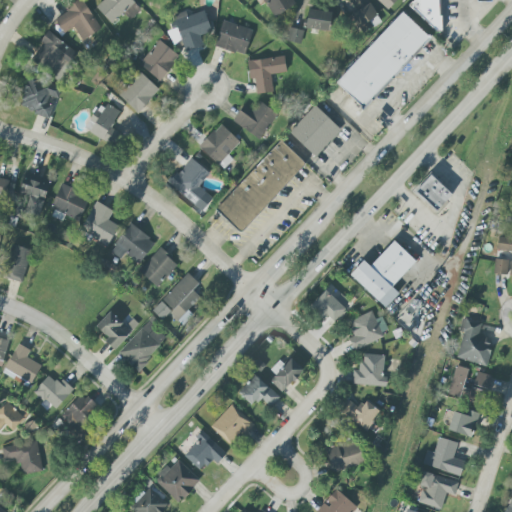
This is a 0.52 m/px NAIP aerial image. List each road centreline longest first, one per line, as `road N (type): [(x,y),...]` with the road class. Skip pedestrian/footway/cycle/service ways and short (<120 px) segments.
road 1 (secondary): [(275,310),(511,53)]
road 2 (secondary): [(252,288),(38,511)]
road 3 (residential): [(0,132),(133,183),(252,288)]
road 4 (secondary): [(511,10),(314,223)]
road 5 (residential): [(0,306),(30,314),(61,336),(162,429)]
road 6 (residential): [(328,371),(320,393),(208,511)]
road 7 (residential): [(475,511),(511,396)]
road 8 (residential): [(276,441),(303,469),(302,488),(281,493),(252,466)]
